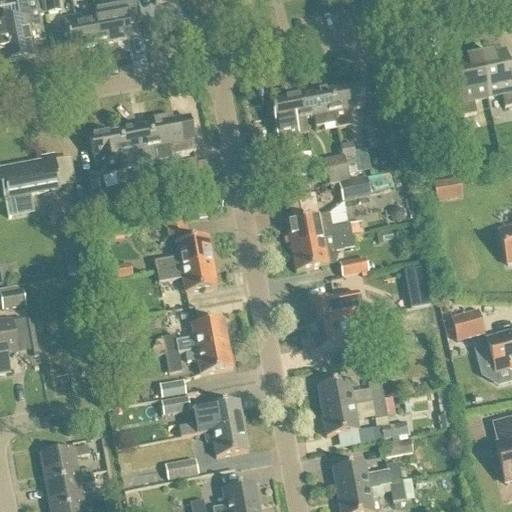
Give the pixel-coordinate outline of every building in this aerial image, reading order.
[(12,0),(17,23),(0,27),(4,42),(0,42),(0,56),(2,66),(36,60),(31,34),(40,32),(33,0),(12,0)] [(57,0),(44,0),(47,17),(60,15),(57,0)] [(152,0),(155,8),(184,1),(183,0),(152,0)] [(90,17),(92,26),(97,49),(128,42),(121,10),(90,17)] [(69,54),(97,49),(92,26),(77,29),(75,19),(62,21),(69,54)] [(478,60),(486,102),(500,99),(503,112),(511,110),(511,80),(508,81),(503,55),(478,60)] [(472,105),(486,102),(478,60),(452,66),(458,91),(442,95),(448,123),(475,118),(472,105)] [(359,90),(328,96),(333,117),(334,126),(335,131),(350,128),(348,114),(363,111),(359,90)] [(299,102),(304,123),(313,121),(314,130),(334,126),(333,117),(328,96),(299,102)] [(286,126),(304,123),(299,102),(268,108),(274,141),(288,138),(286,126)] [(148,129),(152,151),(168,148),(170,160),(195,155),(188,120),(148,129)] [(367,152),(382,149),(378,128),(363,131),(367,152)] [(123,157),(134,155),(136,167),(153,164),(150,151),(152,151),(148,129),(118,134),(123,157)] [(92,163),(95,162),(97,176),(126,171),(123,157),(118,134),(88,140),(92,163)] [(458,135),(447,137),(452,165),(464,163),(458,135)] [(339,154),(341,162),(342,164),(352,161),(350,151),(339,154)] [(310,156),(288,161),(292,184),(315,179),(310,156)] [(6,203),(59,193),(52,159),(41,162),(42,166),(0,174),(6,203)] [(184,187),(199,184),(194,162),(180,165),(184,187)] [(342,164),(341,162),(323,166),(328,191),(347,188),(342,164)] [(78,181),(84,215),(102,212),(96,177),(78,181)] [(431,182),(435,207),(461,202),(457,178),(431,182)] [(129,191),(132,203),(143,201),(141,189),(129,191)] [(342,194),(345,207),(371,203),(368,190),(342,194)] [(389,214),(389,219),(392,224),(397,224),(401,221),(402,216),(399,212),(394,211),(389,214)] [(291,226),(284,227),(289,254),(321,247),(335,245),(347,242),(350,241),(347,227),(339,229),(330,230),(329,224),(328,218),(317,220),(291,226)] [(511,231),(497,235),(506,269),(511,267),(511,231)] [(321,247),(289,254),(294,277),(325,271),(333,270),(336,265),(335,257),(342,256),(341,255),(352,253),(350,241),(347,242),(335,245),(321,247)] [(178,263),(155,267),(157,279),(180,274),(211,267),(206,242),(175,248),(178,263)] [(62,249),(66,278),(79,276),(78,268),(81,268),(79,247),(62,249)] [(338,268),(341,282),(367,277),(364,262),(338,268)] [(107,287),(117,285),(117,284),(131,281),(129,267),(114,270),(115,274),(105,276),(107,287)] [(180,274),(157,279),(159,290),(182,285),(185,299),(216,293),(211,267),(180,274)] [(421,273),(404,276),(411,313),(428,310),(421,273)] [(120,298),(117,285),(107,287),(110,300),(120,298)] [(0,297),(0,303),(2,315),(25,311),(22,294),(0,297)] [(307,308),(299,309),(304,335),(337,328),(354,324),(367,322),(369,321),(367,309),(341,301),(331,303),(307,308)] [(477,314),(449,322),(456,347),(484,339),(477,314)] [(372,334),(383,332),(381,321),(370,323),(372,334)] [(15,353),(11,327),(10,322),(0,323),(0,379),(7,379),(3,355),(15,353)] [(192,341),(175,345),(177,358),(184,357),(195,354),(227,348),(222,322),(190,328),(192,341)] [(367,322),(354,325),(357,341),(370,339),(367,322)] [(337,328),(304,335),(310,360),(342,354),(337,328)] [(511,336),(484,344),(493,377),(508,373),(508,375),(511,376),(511,336)] [(164,360),(177,358),(174,340),(161,342),(164,360)] [(155,346),(151,357),(152,361),(164,359),(161,345),(155,346)] [(195,354),(184,357),(186,368),(197,366),(200,380),(232,374),(227,348),(195,354)] [(177,358),(164,360),(167,378),(181,376),(177,358)] [(379,364),(382,378),(398,374),(395,361),(379,364)] [(158,389),(161,403),(185,399),(182,385),(158,389)] [(320,417),(354,410),(349,385),(315,391),(320,417)] [(371,407),(383,404),(380,385),(367,388),(371,407)] [(186,402),(160,407),(163,421),(189,416),(186,402)] [(387,422),(383,404),(320,417),(326,442),(358,435),(355,420),(364,418),(362,413),(371,411),(374,424),(387,422)] [(206,411),(211,437),(242,431),(237,405),(206,411)] [(197,419),(182,421),(184,439),(173,440),(176,459),(202,456),(197,419)] [(504,487),(511,485),(511,422),(492,428),(497,447),(494,448),(504,487)] [(402,427),(378,432),(381,447),(404,443),(402,427)] [(242,431),(211,437),(216,463),(247,457),(242,431)] [(409,444),(378,450),(380,465),(412,458),(409,444)] [(39,459),(44,487),(76,481),(73,462),(89,459),(87,450),(39,459)] [(163,470),(167,486),(198,479),(194,464),(163,470)] [(364,467),(332,474),(337,499),(369,493),(389,489),(402,487),(398,468),(385,470),(386,474),(366,478),(364,467)] [(90,473),(80,475),(81,481),(91,479),(90,473)] [(76,481),(44,487),(48,511),(66,511),(82,509),(78,491),(94,488),(92,479),(91,479),(81,481),(76,481)] [(402,487),(389,489),(390,496),(392,507),(405,504),(402,487)] [(221,494),(224,510),(213,511),(257,511),(253,488),(221,494)] [(389,489),(369,493),(371,502),(382,500),(381,498),(390,496),(389,489)] [(369,493),(337,499),(339,511),(372,511),(371,502),(369,493)]
